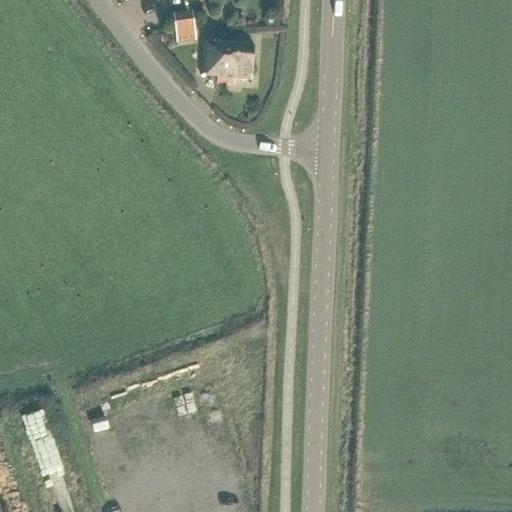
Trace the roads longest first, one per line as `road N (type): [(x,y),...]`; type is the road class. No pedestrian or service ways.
road 1 (tertiary): [(313,511),(328,151)]
road 2 (unclassified): [(328,151),(248,151),(205,134),(97,0)]
road 3 (tertiary): [(328,151),(335,0)]
